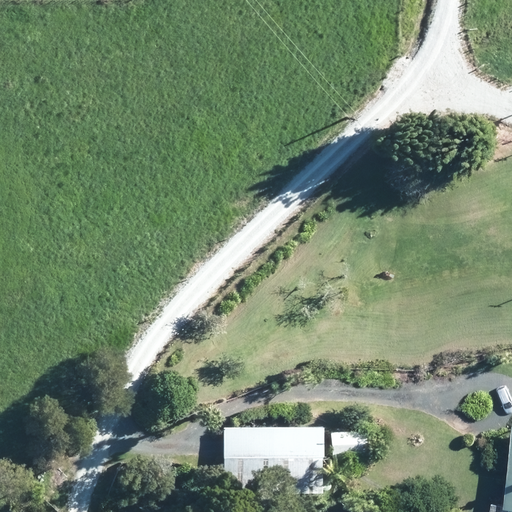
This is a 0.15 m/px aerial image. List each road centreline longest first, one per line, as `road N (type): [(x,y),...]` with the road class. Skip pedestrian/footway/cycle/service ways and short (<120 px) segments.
road 1 (unknown): [(83,385),(113,308),(141,268),(366,52),(404,0)]
road 2 (unknown): [(406,0),(457,47),(511,70)]
